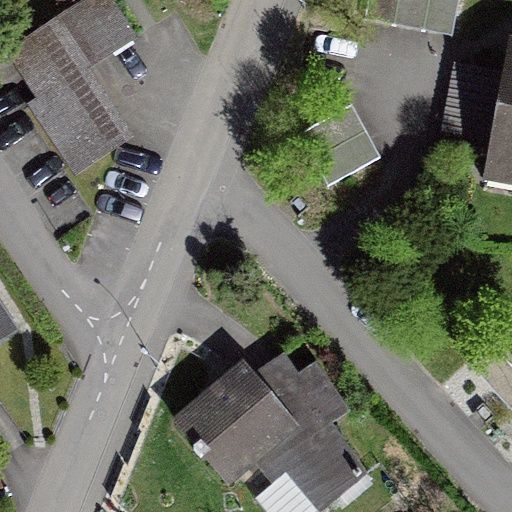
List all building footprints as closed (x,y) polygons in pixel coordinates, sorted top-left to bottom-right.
[(373,0),(367,33),(458,51),(468,0),(373,0)] [(67,26),(7,62),(77,179),(137,143),(67,26)] [(511,54),(482,195),(511,201),(511,54)] [(384,168),(349,106),(297,134),(332,197),(384,168)] [(0,346),(20,334),(0,303),(0,346)] [(511,401),(511,327),(460,370),(496,415),(511,401)] [(345,511),(375,488),(269,357),(184,425),(254,511),(345,511)]
